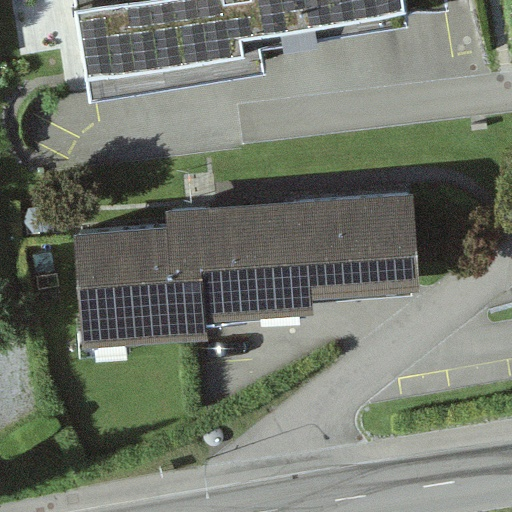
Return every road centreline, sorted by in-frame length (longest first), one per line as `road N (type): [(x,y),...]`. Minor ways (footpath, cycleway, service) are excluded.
road 1 (residential): [(511,266),(280,448),(289,511)]
road 2 (residential): [(252,124),(511,98)]
road 3 (tertiary): [(303,511),(511,477)]
